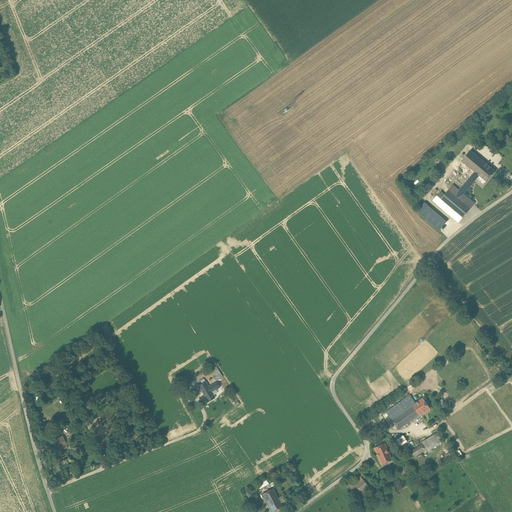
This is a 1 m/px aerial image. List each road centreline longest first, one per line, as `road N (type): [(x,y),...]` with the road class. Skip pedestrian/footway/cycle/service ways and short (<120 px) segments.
road 1 (unclassified): [(295,511),(369,452),(329,389),(333,376),(444,244),(511,193)]
road 2 (unclassified): [(0,299),(54,511)]
